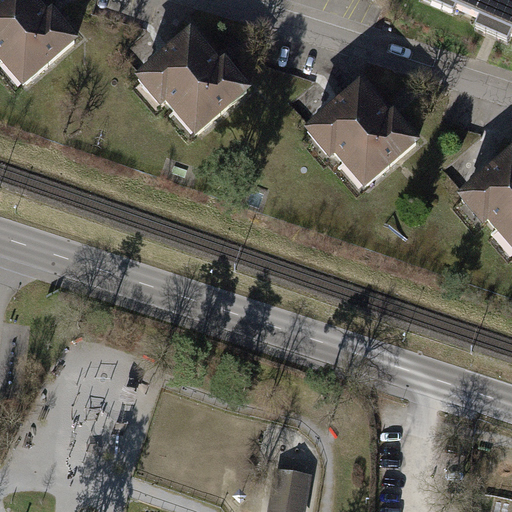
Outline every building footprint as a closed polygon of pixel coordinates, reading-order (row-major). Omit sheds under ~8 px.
[(33,0),(0,0),(0,59),(24,88),(79,41),(54,11),(47,17),(33,0)] [(511,0),(423,0),(421,5),(511,44),(511,0)] [(190,46),(134,92),(165,129),(172,123),(197,153),(252,107),(227,77),(220,82),(190,46)] [(362,92),(307,138),(338,175),(345,169),(370,199),(425,153),(399,122),(393,128),(362,92)] [(511,161),(460,206),(490,242),(497,237),(511,254),(511,161)] [(304,511),(313,479),(272,471),(264,511),(304,511)]
